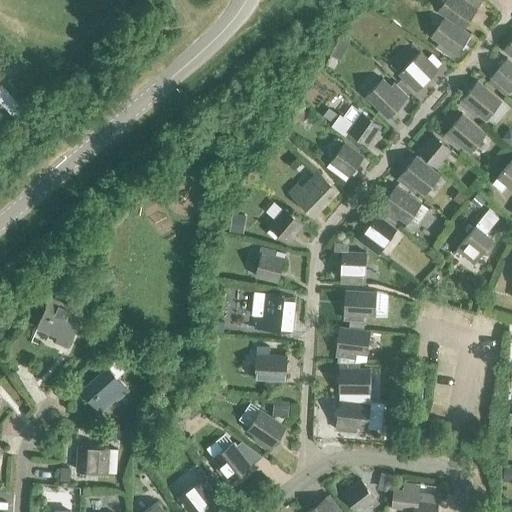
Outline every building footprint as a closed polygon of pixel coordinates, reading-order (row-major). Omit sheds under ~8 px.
[(443,0),(437,10),(444,15),(462,28),(479,4),(472,0),(443,0)] [(469,33),(462,28),(444,15),(430,35),(439,41),(436,45),(452,57),(469,33)] [(340,37),(337,44),(345,49),(349,42),(340,37)] [(511,38),(503,48),(511,55),(511,38)] [(398,73),(415,90),(437,69),(420,51),(398,73)] [(498,89),(505,95),(511,87),(511,63),(506,58),(490,76),(501,85),(498,89)] [(393,83),(390,86),(382,78),(366,95),(387,117),(407,96),(393,83)] [(476,112),(485,119),(501,100),(477,80),(459,102),(473,115),(476,112)] [(340,113),(332,124),(361,145),(364,141),(367,144),(381,124),(361,111),(351,103),(342,115),(340,113)] [(461,144),(469,152),(485,134),(462,114),(443,135),(458,148),(461,144)] [(417,150),(440,170),(445,163),(441,159),(450,148),(432,133),(417,150)] [(338,174),(346,179),(362,156),(343,142),(330,162),(341,170),(338,174)] [(415,187),(424,194),(439,175),(416,156),(397,178),(412,190),(415,187)] [(504,180),(511,187),(511,157),(492,182),(498,187),(504,180)] [(313,217),(337,191),(316,171),(301,187),(296,183),(287,192),(313,217)] [(398,216),(407,223),(420,204),(395,186),(378,209),(395,220),(398,216)] [(287,242),(302,224),(284,209),(274,220),(270,216),(265,223),(287,242)] [(475,224),(456,247),(473,261),(492,238),(485,232),(498,217),(488,209),(481,217),(475,224)] [(358,239),(377,253),(395,228),(376,214),(358,239)] [(334,243),(334,251),(342,251),(340,282),(364,283),(366,253),(348,252),(348,244),(334,243)] [(255,276),(277,282),(285,253),(276,251),(275,257),(261,253),(255,276)] [(345,290),(343,319),(349,320),(348,327),(362,327),(363,320),(363,316),(374,317),(375,292),(345,290)] [(255,292),(252,315),(256,315),(255,328),(290,331),(294,296),(265,293),(255,292)] [(53,342),(65,347),(79,315),(46,301),(35,329),(55,337),(53,342)] [(338,327),(335,356),(337,356),(336,362),(346,363),(347,357),(355,358),(356,353),(366,354),(369,330),(338,327)] [(264,384),(284,385),(285,357),(268,356),(268,348),(255,347),(253,379),(264,380),(264,384)] [(106,367),(79,390),(99,413),(116,398),(119,402),(130,393),(113,374),(119,368),(113,361),(106,367)] [(338,392),(368,392),(369,368),(359,368),(359,363),(339,363),(338,392)] [(338,400),(334,429),(354,431),(355,427),(365,428),(368,404),(364,403),(365,392),(340,392),(339,400),(338,400)] [(251,440),(267,451),(284,428),(259,410),(245,430),(254,436),(251,440)] [(411,433),(409,443),(421,444),(423,434),(411,433)] [(231,443),(212,458),(218,466),(214,469),(227,485),(250,467),(231,443)] [(77,447),(75,471),(106,473),(115,474),(117,450),(108,449),(77,447)] [(208,473),(176,497),(187,511),(197,511),(215,499),(214,496),(221,491),(208,473)] [(358,511),(367,505),(370,509),(378,503),(360,480),(341,495),(354,511),(358,511)] [(434,511),(436,493),(419,491),(419,483),(393,480),(390,506),(412,508),(411,511),(434,511)] [(305,511),(337,511),(339,511),(328,496),(305,511)] [(162,511),(155,503),(143,511),(162,511)]
